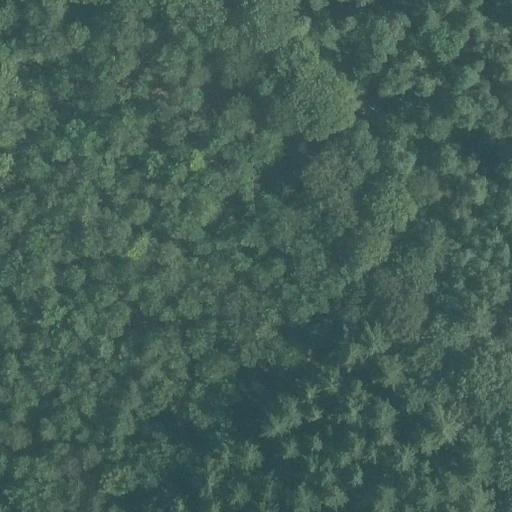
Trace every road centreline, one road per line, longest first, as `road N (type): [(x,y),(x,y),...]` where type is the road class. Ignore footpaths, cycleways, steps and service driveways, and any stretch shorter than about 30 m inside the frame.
road 1 (track): [(117,511),(402,283)]
road 2 (track): [(402,283),(236,0)]
road 3 (track): [(511,472),(402,283)]
